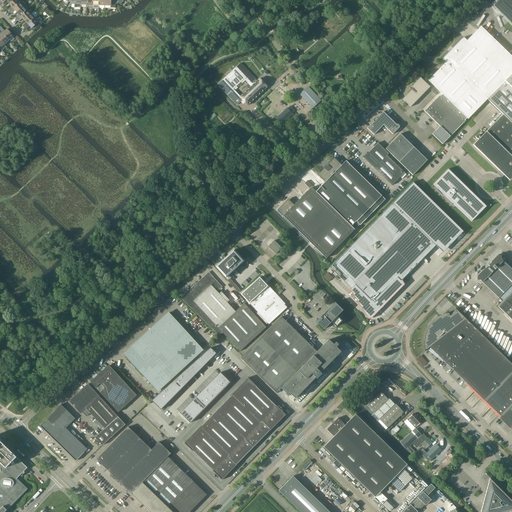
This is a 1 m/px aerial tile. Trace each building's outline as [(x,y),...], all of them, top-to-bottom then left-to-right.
[(11,6),(8,10),(10,12),(20,2),(18,0),(14,0),(10,5),(11,6)] [(104,0),(105,6),(111,6),(111,8),(116,8),(116,4),(117,4),(115,0),(104,0)] [(511,0),(503,0),(495,9),(511,25),(511,0)] [(20,2),(10,12),(12,14),(15,11),(17,13),(24,6),(20,2)] [(19,14),(15,18),(17,20),(28,10),(24,6),(17,13),(19,14)] [(28,10),(17,20),(19,22),(22,19),(24,20),(31,14),(28,10)] [(26,22),(22,26),(24,28),(35,18),(31,14),(24,20),(26,22)] [(35,18),(24,28),(26,30),(30,27),(32,29),(31,29),(33,32),(37,28),(35,25),(39,22),(35,18)] [(0,25),(0,30),(9,41),(13,36),(7,29),(5,31),(0,25)] [(511,73),(511,56),(481,27),(467,41),(463,37),(442,59),(446,63),(428,81),(442,94),(441,95),(466,120),(467,118),(468,119),(487,99),(511,73)] [(9,41),(0,30),(0,39),(4,45),(9,41)] [(267,87),(259,79),(256,82),(255,81),(256,80),(240,63),(232,71),(233,72),(226,77),(217,85),(237,105),(241,101),(241,100),(242,99),(247,105),(267,87)] [(473,145),(500,171),(504,175),(510,181),(511,178),(511,156),(508,153),(511,148),(511,73),(487,99),(503,114),(503,115),(484,134),(480,138),(479,138),(480,137),(478,136),(477,136),(476,136),(476,137),(476,138),(477,140),(478,139),(478,140),(473,145)] [(420,78),(411,87),(409,89),(411,90),(402,99),(411,107),(430,87),(420,78)] [(320,100),(317,97),(308,87),(300,94),(312,108),(320,100)] [(466,120),(441,95),(440,96),(440,95),(424,111),(440,126),(432,134),(442,144),(450,137),(465,121),(465,120),(466,120)] [(287,108),(276,118),(282,124),(293,114),(287,108)] [(383,112),(377,118),(376,118),(375,118),(374,119),(374,120),(374,121),(367,128),(374,135),(383,125),(393,134),(399,128),(383,112)] [(385,149),(399,162),(414,147),(407,141),(408,140),(407,140),(406,140),(400,134),(385,149)] [(368,152),(363,158),(391,185),(404,172),(397,165),(398,163),(378,143),(368,153),(368,152)] [(427,160),(421,154),(421,153),(420,153),(414,147),(399,162),(412,175),(427,160)] [(237,155),(231,148),(228,151),(235,157),(237,155)] [(385,200),(346,161),(342,165),(334,158),(327,165),(328,166),(325,168),(324,168),(317,175),(325,182),(321,187),(357,222),(360,225),(385,200)] [(358,171),(373,186),(374,185),(360,169),(358,171)] [(448,170),(434,184),(471,220),(485,206),(448,170)] [(413,182),(329,268),(350,288),(349,289),(367,318),(368,319),(369,319),(370,319),(371,319),(371,318),(405,284),(402,280),(449,232),(456,239),(463,231),(413,182)] [(288,199),(277,210),(283,216),(326,258),(354,230),(352,227),(357,222),(321,187),(316,192),(311,187),(294,205),(288,199)] [(273,241),(272,242),(268,247),(276,254),(280,250),(281,249),(282,248),(274,240),(273,242),(273,241)] [(234,250),(221,261),(216,267),(226,278),(244,261),(234,250)] [(511,269),(501,259),(501,256),(498,256),(497,255),(476,277),(477,277),(477,280),(480,280),(503,302),(498,307),(511,320),(511,269)] [(190,306),(219,335),(222,332),(240,351),(266,327),(244,303),(235,311),(216,291),(220,288),(218,286),(214,282),(215,281),(208,273),(182,298),(190,306)] [(328,273),(324,277),(329,281),(332,278),(328,273)] [(274,295),(265,285),(262,283),(263,282),(259,277),(241,294),(269,324),(287,307),(275,294),(274,295)] [(342,321),(337,316),(343,310),(342,309),(335,302),(322,316),(321,316),(319,318),(320,318),(316,322),(324,330),(331,322),(336,327),(342,321)] [(511,372),(511,364),(456,310),(450,316),(448,314),(449,314),(447,314),(444,314),(442,315),(440,316),(438,317),(436,318),(435,319),(433,321),(431,323),(430,325),(428,327),(427,329),(426,332),(425,335),(424,338),(424,341),(423,344),(423,345),(423,347),(424,348),(424,350),(424,352),(424,351),(429,346),(485,401),(511,372)] [(124,354),(158,391),(203,350),(175,320),(175,321),(168,313),(153,327),(149,331),(124,354)] [(341,352),(336,347),(339,345),(336,342),(334,344),(329,340),(317,352),(281,316),(240,358),(277,393),(283,387),(288,391),(286,394),(288,397),(291,394),(295,399),(341,352)] [(210,348),(202,355),(208,361),(216,353),(210,348)] [(421,354),(416,358),(423,366),(427,362),(421,354)] [(202,355),(198,359),(204,365),(208,361),(202,355)] [(198,359),(194,363),(200,369),(204,365),(198,359)] [(194,363),(189,367),(196,373),(200,369),(194,363)] [(137,395),(109,365),(90,382),(118,412),(137,395)] [(189,367),(185,370),(192,378),(196,373),(189,367)] [(185,370),(181,374),(188,382),(192,378),(185,370)] [(220,372),(216,376),(226,386),(230,382),(220,372)] [(511,372),(485,401),(500,416),(499,418),(499,417),(499,418),(504,423),(505,423),(506,422),(511,427),(511,426),(511,372)] [(181,374),(177,378),(184,386),(188,382),(181,374)] [(216,376),(212,380),(222,390),(226,386),(216,376)] [(177,378),(172,382),(180,390),(184,386),(177,378)] [(248,379),(216,412),(185,443),(222,479),(285,415),(252,383),(248,379)] [(212,380),(208,384),(218,395),(222,390),(212,380)] [(172,382),(168,386),(176,394),(180,390),(172,382)] [(125,425),(88,384),(70,401),(81,413),(82,412),(83,413),(87,416),(90,413),(105,429),(95,438),(103,445),(125,425)] [(208,384),(204,389),(214,399),(218,395),(208,384)] [(168,386),(164,390),(172,398),(176,394),(168,386)] [(204,389),(200,393),(210,403),(214,399),(204,389)] [(164,390),(160,393),(168,402),(172,398),(164,390)] [(374,413),(379,419),(394,404),(389,399),(388,400),(381,392),(367,405),(374,413)] [(160,393),(151,401),(161,410),(168,402),(160,393)] [(200,393),(196,397),(206,407),(210,403),(200,393)] [(196,397),(192,401),(202,411),(206,407),(196,397)] [(192,401),(188,405),(198,415),(202,411),(192,401)] [(59,406),(40,426),(76,461),(87,449),(86,449),(75,437),(66,428),(73,421),(75,418),(61,404),(59,406)] [(404,412),(396,404),(395,404),(394,404),(379,419),(387,428),(404,412)] [(188,405),(184,409),(194,419),(198,415),(188,405)] [(184,409),(180,413),(190,423),(194,419),(184,409)] [(355,414),(344,425),(344,424),(338,419),(327,430),(333,436),(334,436),(323,447),(375,497),(407,464),(355,414)] [(413,414),(407,419),(415,428),(421,423),(413,414)] [(397,426),(391,432),(392,432),(394,434),(394,435),(400,430),(397,426)] [(131,494),(168,457),(171,453),(159,442),(151,449),(128,427),(96,459),(131,494)] [(411,433),(401,443),(406,448),(416,439),(411,433)] [(421,443),(426,448),(432,443),(424,434),(413,443),(417,447),(421,443)] [(27,468),(0,441),(0,511),(4,511),(28,489),(17,478),(27,468)] [(426,452),(423,455),(429,461),(432,459),(441,450),(436,445),(427,453),(426,452)] [(410,446),(407,450),(413,456),(416,453),(410,446)] [(426,452),(423,448),(415,455),(419,458),(426,452)] [(453,456),(450,453),(452,451),(449,448),(445,453),(449,457),(448,458),(447,457),(436,470),(433,473),(437,477),(452,461),(450,460),(453,456)] [(189,511),(207,495),(168,457),(131,494),(150,511),(189,511)] [(329,511),(293,476),(279,491),(300,511),(329,511)] [(508,511),(511,511),(511,501),(489,478),(480,511),(508,511)] [(417,511),(424,505),(425,506),(431,500),(427,496),(434,488),(430,484),(417,498),(417,497),(402,511),(417,511)]
